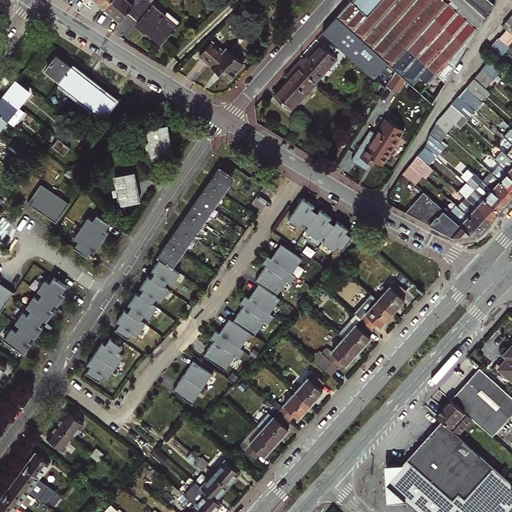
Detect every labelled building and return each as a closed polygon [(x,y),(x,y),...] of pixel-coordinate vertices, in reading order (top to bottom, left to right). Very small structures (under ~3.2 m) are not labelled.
[(119,19),(126,11),(135,0),(108,0),(103,6),(119,19)] [(145,29),(161,42),(179,21),(166,11),(164,13),(147,0),(135,0),(126,11),(137,20),(135,23),(144,30),(145,29)] [(434,17),(448,1),(449,0),(349,0),(335,16),(361,39),(378,21),(407,47),(421,32),(434,17)] [(449,0),(448,1),(478,29),(494,2),(490,0),(449,0)] [(466,47),(478,29),(448,1),(434,17),(466,47)] [(511,33),(511,17),(510,15),(502,25),(511,33)] [(386,83),(395,69),(391,65),(361,39),(335,16),(322,30),(385,85),(386,83)] [(456,64),(466,47),(434,17),(421,32),(456,64)] [(407,47),(378,21),(361,39),(391,65),(407,47)] [(502,25),(500,23),(493,33),(498,37),(504,42),(511,33),(502,25)] [(445,81),(456,64),(421,32),(407,47),(436,73),(445,81)] [(501,55),(508,46),(504,42),(498,37),(490,46),(501,55)] [(227,80),(243,62),(226,47),(223,50),(212,40),(199,54),(227,80)] [(295,64),(314,81),(336,56),(320,42),(305,59),(302,56),(295,64)] [(428,82),(436,73),(407,47),(391,65),(395,69),(405,77),(411,83),(419,74),(428,82)] [(46,69),(61,81),(70,69),(56,57),(46,69)] [(493,79),(501,71),(489,60),(481,69),(493,79)] [(274,93),(290,108),(314,81),(295,64),(286,75),(288,77),(274,93)] [(61,81),(75,91),(85,80),(70,69),(61,81)] [(396,83),(400,85),(405,77),(395,69),(386,83),(393,87),(396,83)] [(486,87),(493,79),(481,69),(474,77),(486,87)] [(489,90),(486,87),(474,77),(466,86),(481,99),(489,90)] [(75,91),(89,102),(98,90),(85,80),(75,91)] [(5,96),(17,106),(28,92),(16,82),(5,96)] [(471,101),(475,96),(466,87),(461,92),(471,101)] [(100,111),(103,114),(113,102),(98,90),(89,102),(86,106),(97,115),(100,111)] [(461,112),(468,104),(458,95),(451,104),(461,112)] [(12,126),(24,111),(17,106),(5,96),(0,101),(0,115),(5,120),(12,126)] [(460,129),(468,119),(461,112),(451,104),(443,113),(453,123),(460,129)] [(435,122),(446,132),(453,123),(443,113),(435,122)] [(373,159),(381,164),(403,128),(398,126),(399,124),(396,122),(395,123),(385,118),(376,133),(370,129),(351,159),(366,169),(373,159)] [(439,142),(446,132),(435,122),(429,133),(439,142)] [(146,130),(152,159),(171,155),(166,126),(146,130)] [(86,142),(90,138),(81,130),(77,135),(86,142)] [(437,157),(445,148),(439,142),(429,133),(427,137),(425,146),(437,157)] [(52,146),(63,155),(69,148),(57,139),(52,146)] [(438,158),(437,157),(425,146),(424,146),(417,155),(427,164),(430,166),(438,158)] [(511,175),(511,158),(506,153),(502,149),(494,159),(499,163),(511,175)] [(420,172),(427,164),(417,155),(409,164),(410,164),(420,172)] [(511,190),(511,175),(499,163),(491,172),(511,190)] [(411,180),(412,181),(420,172),(410,164),(406,168),(402,172),(411,180)] [(420,172),(423,175),(430,166),(427,164),(420,172)] [(24,178),(28,173),(18,165),(14,170),(24,178)] [(498,210),(506,202),(481,179),(468,168),(464,172),(470,178),(466,182),(498,210)] [(209,184),(222,192),(231,178),(219,169),(209,184)] [(506,202),(511,195),(511,190),(491,172),(489,170),(481,179),(506,202)] [(119,205),(139,201),(133,171),(113,175),(119,205)] [(407,186),(411,180),(402,172),(401,172),(394,183),(400,186),(402,183),(407,186)] [(491,219),(498,210),(466,182),(459,191),(463,195),(491,219)] [(54,194),(40,184),(27,203),(41,213),(54,194)] [(211,207),(222,192),(209,184),(199,198),(211,207)] [(69,204),(54,194),(41,213),(56,223),(69,204)] [(483,228),(491,219),(463,195),(455,203),(483,228)] [(189,213),(201,222),(211,207),(199,198),(189,213)] [(311,203),(303,198),(289,219),(295,224),(300,227),(303,222),(309,226),(318,213),(313,209),(315,206),(311,203)] [(475,236),(483,228),(455,203),(449,198),(441,206),(475,236)] [(475,236),(441,206),(427,222),(459,239),(475,237),(475,236)] [(327,215),(320,210),(318,213),(309,226),(306,231),(317,238),(317,239),(320,234),(326,238),(335,225),(330,221),(332,218),(327,215)] [(178,228),(191,237),(201,222),(189,213),(178,228)] [(88,217),(81,228),(85,231),(101,242),(106,236),(109,232),(106,230),(110,224),(97,215),(93,221),(88,217)] [(344,226),(337,221),(335,225),(326,238),(323,242),(334,250),(337,246),(343,250),(353,237),(347,233),(349,230),(344,226)] [(85,231),(81,228),(73,238),(78,241),(74,247),(87,257),(91,251),(94,253),(97,249),(101,242),(85,231)] [(169,243),(181,251),(191,237),(178,228),(169,243)] [(372,243),(380,247),(386,237),(378,232),(372,243)] [(170,267),(181,251),(169,243),(158,259),(159,260),(170,267)] [(292,274),(302,259),(281,244),(271,259),(267,256),(261,265),(265,267),(276,275),(281,266),(292,274)] [(170,267),(159,260),(154,267),(151,271),(154,273),(150,278),(164,288),(167,282),(172,285),(180,274),(170,267)] [(276,275),(265,267),(255,282),(259,284),(276,297),(286,282),(290,285),(296,277),(292,274),(281,266),(276,275)] [(150,278),(147,276),(142,283),(139,288),(142,290),(139,295),(152,305),(156,299),(160,302),(168,291),(164,288),(150,278)] [(45,280),(37,291),(41,294),(54,303),(57,305),(62,298),(65,294),(62,292),(66,286),(53,277),(49,283),(45,280)] [(392,313),(404,300),(401,296),(406,291),(395,280),(377,300),(392,313)] [(269,314),(280,299),(276,297),(259,284),(255,282),(245,296),(248,299),(243,307),(253,315),(259,307),(269,314)] [(0,311),(10,296),(13,292),(0,283),(0,311)] [(139,295),(135,293),(130,301),(127,305),(131,307),(127,312),(140,321),(144,316),(149,319),(156,308),(152,305),(139,295)] [(33,296),(26,307),(30,310),(43,320),(46,321),(51,314),(54,310),(51,308),(54,303),(41,294),(38,299),(33,296)] [(377,323),(380,326),(392,313),(377,300),(371,294),(367,298),(369,299),(373,304),(365,313),(360,309),(355,314),(372,329),(377,323)] [(360,309),(365,313),(373,304),(369,299),(360,309)] [(250,334),(254,336),(264,322),(268,325),(273,317),(269,314),(259,307),(253,315),(243,307),(233,322),(250,334)] [(22,312),(14,323),(19,326),(32,336),(35,338),(40,330),(43,327),(40,325),(43,320),(30,310),(26,315),(22,312)] [(127,312),(124,310),(119,317),(116,322),(119,324),(115,330),(128,339),(132,333),(137,336),(145,325),(140,321),(127,312)] [(367,335),(372,329),(355,314),(338,333),(343,338),(358,351),(370,338),(367,335)] [(210,339),(213,342),(224,350),(230,341),(240,349),(250,334),(233,322),(229,319),(223,328),(219,334),(215,331),(210,339)] [(11,328),(3,339),(8,342),(24,354),(29,347),(31,343),(29,341),(32,336),(19,326),(15,331),(11,328)] [(122,347),(109,338),(105,344),(102,342),(99,346),(94,353),(97,355),(110,364),(115,368),(123,356),(118,353),(122,347)] [(342,362),(346,365),(358,351),(343,338),(332,351),(329,348),(327,349),(323,353),(320,350),(312,359),(330,375),(342,362)] [(503,370),(511,378),(511,338),(502,351),(504,352),(492,366),(500,373),(503,370)] [(203,357),(225,371),(234,357),(238,360),(244,352),(240,349),(230,341),(224,350),(213,342),(203,357)] [(97,355),(94,353),(89,360),(86,364),(89,367),(85,372),(99,382),(103,375),(107,379),(115,368),(110,364),(97,355)] [(193,361),(183,376),(201,389),(212,375),(198,365),(193,361)] [(495,437),(511,417),(511,396),(479,367),(461,393),(455,400),(453,397),(452,399),(465,411),(495,437)] [(453,397),(455,400),(461,393),(479,367),(453,397)] [(310,405),(323,391),(319,387),(324,382),(313,372),(296,391),(310,405)] [(201,389),(183,376),(182,376),(177,384),(177,385),(173,391),(191,404),(201,389)] [(295,415),(298,418),(310,405),(296,391),(278,411),(290,421),(295,415)] [(459,435),(472,420),(463,413),(465,411),(452,399),(437,415),(442,420),(459,435)] [(56,425),(73,437),(83,424),(66,411),(56,425)] [(289,429),(285,426),(290,421),(278,411),(261,430),(276,443),(289,429)] [(459,435),(442,420),(407,460),(404,463),(400,468),(390,468),(390,478),(386,482),(391,487),(392,496),(401,495),(408,501),(420,511),(509,511),(510,511),(511,509),(511,481),(495,466),(459,435)] [(46,438),(63,450),(73,437),(56,425),(46,438)] [(243,440),(248,444),(261,430),(256,426),(243,440)] [(260,453),(264,456),(276,443),(261,430),(248,444),(243,440),(240,444),(256,458),(260,453)] [(173,450),(178,444),(168,436),(162,441),(173,450)] [(95,453),(100,457),(102,454),(95,449),(93,452),(95,453)] [(90,455),(97,461),(100,457),(95,453),(93,452),(90,455)] [(24,468),(38,478),(48,464),(35,453),(24,468)] [(228,486),(239,473),(224,460),(213,473),(228,486)] [(195,464),(201,470),(205,466),(199,461),(195,464)] [(386,482),(390,478),(390,468),(400,468),(404,463),(385,463),(386,482)] [(54,490),(46,484),(38,478),(24,468),(14,481),(28,491),(36,498),(44,504),(54,490)] [(69,480),(73,483),(78,476),(75,473),(69,480)] [(216,500),(228,486),(213,473),(201,486),(206,491),(216,500)] [(73,483),(76,486),(82,479),(78,476),(73,483)] [(3,495),(17,505),(28,491),(14,481),(3,495)] [(388,502),(408,501),(401,495),(392,496),(391,487),(386,482),(388,502)] [(181,493),(183,490),(178,485),(175,488),(181,493)] [(178,496),(181,493),(175,488),(172,491),(178,496)] [(194,505),(202,511),(214,511),(221,505),(216,500),(206,491),(194,505)] [(0,499),(0,511),(12,511),(17,505),(3,495),(0,499)]
